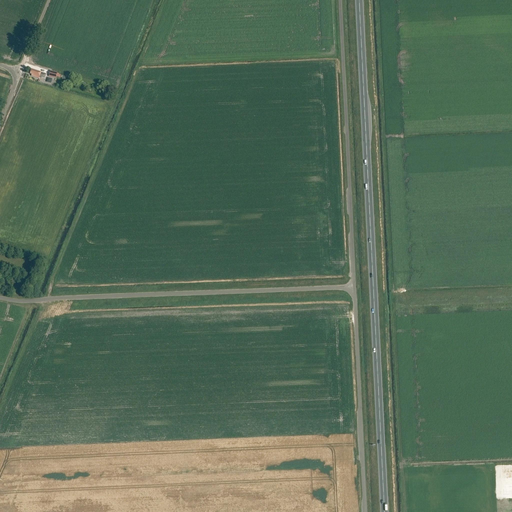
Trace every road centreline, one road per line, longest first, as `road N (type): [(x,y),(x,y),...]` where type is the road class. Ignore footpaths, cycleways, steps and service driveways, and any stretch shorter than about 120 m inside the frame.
road 1 (trunk): [(384,511),(359,0)]
road 2 (unclassified): [(0,297),(353,286)]
road 3 (unclassified): [(353,286),(339,0)]
road 4 (unclassified): [(364,511),(353,286)]
